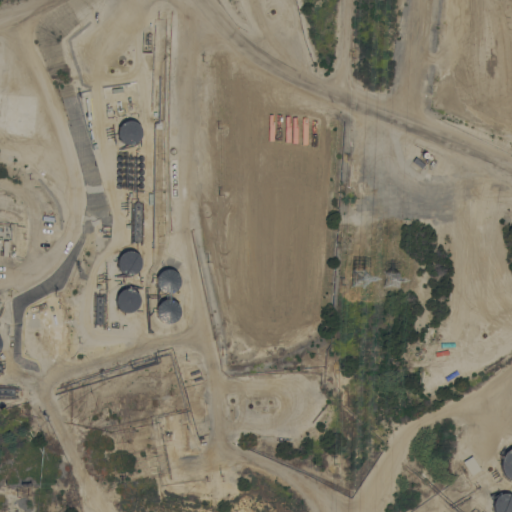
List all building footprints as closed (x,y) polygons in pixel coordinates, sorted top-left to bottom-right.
[(425,164),(422,168),(413,160),(416,156),(425,164)] [(141,240),(136,240),(136,242),(132,242),(132,203),(136,203),(136,201),(140,201),(140,203),(141,203),(141,240)] [(118,271),(138,273),(140,252),(119,250),(118,271)] [(511,478),(511,448),(498,452),(503,480),(511,478)] [(462,461),(472,455),(481,469),(471,475),(462,461)]
